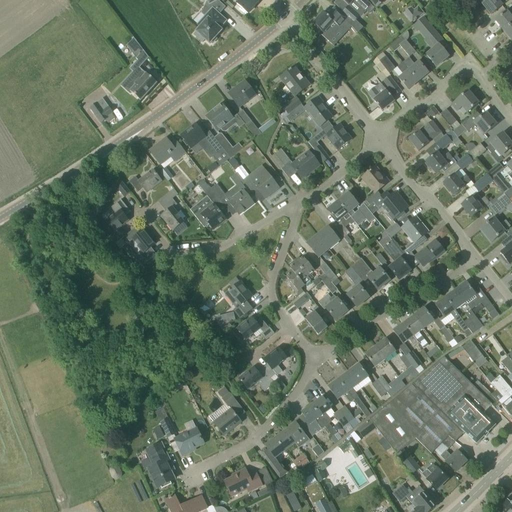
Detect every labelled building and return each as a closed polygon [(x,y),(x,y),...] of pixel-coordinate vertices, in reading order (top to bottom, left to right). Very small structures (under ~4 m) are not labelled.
[(255,0),(240,0),(237,4),(247,14),(258,2),(255,0)] [(370,5),(364,0),(341,0),(348,6),(342,13),(353,24),(360,16),(353,9),(357,4),(365,12),(370,5)] [(370,0),(377,8),(384,2),(382,0),(370,0)] [(433,0),(423,8),(428,14),(438,6),(433,0)] [(489,0),(483,5),(491,15),(498,9),(507,2),(504,0),(489,0)] [(352,27),(351,26),(353,24),(342,13),(335,7),(327,16),(323,13),(322,15),(320,14),(317,17),(318,19),(313,24),(323,33),(321,35),(329,43),(341,29),(346,34),(352,27)] [(406,11),(409,19),(421,15),(417,7),(406,11)] [(205,40),(209,44),(221,31),(219,29),(226,21),(212,9),(197,26),(199,28),(195,32),(196,33),(194,35),(203,43),(205,40)] [(495,21),(504,31),(511,24),(511,16),(508,11),(495,21)] [(426,55),(430,59),(436,67),(448,57),(443,51),(447,47),(423,18),(412,28),(417,33),(418,32),(425,39),(423,41),(431,50),(426,55)] [(353,29),(348,34),(353,39),(357,34),(353,29)] [(406,42),(400,47),(409,58),(415,53),(406,42)] [(383,52),(386,58),(395,53),(400,61),(405,58),(399,48),(392,53),(390,48),(383,52)] [(143,51),(135,59),(142,65),(148,58),(143,51)] [(395,69),(385,56),(378,61),(388,74),(395,69)] [(408,58),(402,63),(418,82),(428,74),(418,62),(414,65),(408,58)] [(402,63),(396,67),(402,75),(398,78),(408,90),(418,82),(402,63)] [(280,78),(295,97),(309,86),(300,75),(299,75),(294,68),(291,70),(288,72),(289,72),(280,78)] [(135,86),(130,92),(130,91),(130,92),(140,102),(141,101),(140,101),(156,84),(140,69),(130,80),(135,86)] [(383,82),(394,97),(401,91),(390,77),(383,82)] [(228,94),(239,109),(255,96),(245,82),(244,82),(245,83),(235,90),(235,89),(228,94)] [(368,93),(382,112),(394,102),(380,84),(368,93)] [(451,105),(457,112),(462,109),(466,114),(478,104),(468,92),(451,105)] [(283,108),(288,115),(292,112),(301,104),(297,98),(283,108)] [(318,98),(303,110),(318,129),(328,121),(332,118),(326,111),(325,112),(322,107),(324,105),(318,98)] [(89,108),(101,124),(108,119),(107,117),(112,113),(108,107),(103,112),(96,103),(89,108)] [(205,117),(217,132),(221,129),(223,132),(225,132),(236,124),(233,120),(233,119),(222,104),(205,117)] [(440,115),(454,132),(460,127),(446,110),(440,115)] [(237,115),(255,139),(276,123),(273,119),(258,131),(243,111),(237,115)] [(288,115),(285,117),(290,123),(296,118),(292,112),(288,115)] [(453,132),(458,138),(466,131),(468,133),(475,126),(484,136),(496,126),(486,113),(481,117),(476,112),(461,125),(460,127),(454,132),(453,132)] [(435,144),(444,137),(441,134),(432,122),(409,140),(418,152),(432,141),(435,144)] [(321,132),(317,135),(320,140),(325,136),(338,151),(352,140),(339,125),(333,130),(330,125),(321,132)] [(230,158),(214,138),(213,137),(207,141),(205,138),(196,126),(191,131),(190,129),(181,136),(184,140),(182,142),(187,147),(188,146),(191,151),(199,145),(210,160),(213,158),(216,162),(207,169),(211,174),(230,158)] [(446,135),(444,137),(435,144),(435,145),(441,151),(458,138),(453,132),(447,137),(446,135)] [(219,134),(214,138),(230,158),(237,153),(222,135),(219,134)] [(486,148),(491,154),(495,151),(500,157),(511,147),(511,145),(503,134),(490,145),(486,148)] [(166,139),(150,152),(160,164),(170,156),(174,162),(185,153),(176,141),(170,145),(166,139)] [(480,144),(469,153),(474,160),(486,151),(480,144)] [(314,150),(317,155),(323,163),(329,158),(319,146),(314,150)] [(274,154),(284,167),(291,162),(281,149),(274,154)] [(311,172),(319,166),(309,153),(291,166),(302,180),(302,179),(301,178),(310,171),(311,172)] [(456,164),(457,164),(448,153),(442,158),(438,153),(426,162),(427,163),(425,164),(429,169),(430,167),(436,174),(441,170),(444,173),(456,164)] [(469,153),(457,164),(456,164),(461,171),(474,160),(469,153)] [(493,182),(504,195),(509,191),(508,190),(496,175),(504,169),(499,164),(487,174),(487,175),(493,182)] [(242,181),(247,187),(253,195),(258,191),(265,199),(278,188),(274,183),(261,167),(242,181)] [(173,178),(166,168),(160,173),(167,182),(173,178)] [(363,204),(364,205),(367,209),(381,197),(377,192),(388,183),(375,168),(362,179),(374,194),(366,201),(363,204)] [(137,192),(143,188),(147,193),(161,181),(153,171),(139,182),(135,177),(129,182),(137,192)] [(443,184),(453,196),(471,182),(466,175),(460,180),(455,175),(443,184)] [(479,194),(493,182),(487,175),(473,186),(479,194)] [(280,178),(274,183),(278,188),(284,183),(280,178)] [(198,185),(203,191),(209,187),(204,181),(198,185)] [(130,193),(121,183),(116,187),(124,198),(130,193)] [(216,185),(211,189),(221,202),(225,207),(229,203),(235,210),(237,213),(239,215),(253,204),(243,191),(245,190),(242,186),(240,183),(236,186),(224,195),(216,185)] [(207,196),(189,210),(194,216),(204,228),(209,225),(213,230),(226,220),(224,218),(215,207),(221,202),(211,189),(210,188),(204,192),(207,196)] [(171,198),(173,196),(174,198),(178,195),(173,189),(168,194),(171,198)] [(386,193),(381,197),(367,209),(369,212),(376,206),(379,209),(382,207),(387,214),(385,215),(391,222),(396,218),(398,220),(405,214),(403,212),(408,208),(395,193),(390,197),(386,193)] [(342,198),(338,202),(350,218),(355,214),(353,211),(359,207),(348,194),(347,194),(345,194),(342,196),(342,198)] [(483,209),(489,203),(484,197),(481,200),(476,194),(473,197),(461,206),(471,218),(483,209)] [(511,212),(511,205),(504,196),(496,203),(488,209),(496,218),(505,211),(510,213),(511,212)] [(166,213),(162,217),(173,231),(184,222),(173,208),(177,205),(172,199),(162,207),(166,213)] [(125,217),(130,212),(120,200),(111,208),(116,215),(106,222),(114,232),(128,221),(125,217)] [(350,218),(338,202),(333,206),(330,205),(328,208),(328,210),(327,211),(338,224),(339,225),(335,228),(344,239),(350,234),(345,228),(350,224),(351,226),(354,223),(350,218)] [(364,205),(357,210),(369,224),(375,219),(372,216),(372,215),(369,212),(367,209),(364,205)] [(495,218),(481,230),(491,243),(505,232),(505,231),(510,227),(505,221),(500,225),(495,218)] [(406,225),(402,229),(409,238),(411,236),(416,242),(420,239),(428,232),(421,224),(419,225),(414,219),(406,225)] [(386,233),(391,239),(402,231),(396,224),(386,233)] [(328,227),(317,236),(329,251),(340,242),(328,227)] [(135,229),(125,237),(129,243),(133,240),(143,253),(140,256),(141,258),(144,261),(140,264),(146,270),(158,261),(152,254),(150,255),(148,253),(150,251),(152,250),(150,248),(154,245),(143,231),(139,234),(135,229)] [(506,264),(508,263),(509,265),(511,262),(511,234),(501,244),(504,249),(501,252),(501,253),(500,254),(503,258),(502,259),(506,264)] [(329,251),(317,236),(307,245),(319,259),(329,251)] [(393,240),(387,245),(394,254),(390,258),(395,264),(389,269),(399,281),(410,271),(402,262),(407,258),(406,257),(403,252),(401,250),(393,240)] [(415,257),(417,260),(423,268),(435,258),(436,259),(444,253),(435,241),(427,247),(415,257)] [(343,249),(355,264),(357,263),(360,260),(348,244),(343,249)] [(380,255),(376,258),(382,266),(386,263),(380,255)] [(299,258),(295,261),(310,280),(313,278),(311,275),(317,271),(310,263),(309,264),(303,258),(300,260),(299,258)] [(290,268),(291,270),(304,287),(305,286),(311,281),(310,280),(295,261),(291,264),(292,266),(290,268)] [(366,274),(357,263),(355,264),(351,268),(360,279),(366,274)] [(324,274),(327,277),(334,287),(340,282),(325,264),(319,268),(324,274)] [(378,291),(389,281),(378,267),(366,277),(378,291)] [(360,279),(351,268),(344,273),(354,284),(360,279)] [(304,287),(291,270),(287,273),(289,275),(286,278),(292,284),(290,286),(298,296),(303,292),(301,289),(304,287)] [(321,282),(321,281),(327,277),(324,274),(318,279),(321,282)] [(321,281),(321,282),(332,295),(338,291),(334,287),(327,277),(321,281)] [(315,287),(321,282),(318,279),(312,283),(315,287)] [(466,282),(455,290),(465,304),(470,310),(478,304),(477,298),(466,282)] [(240,283),(225,295),(236,309),(233,311),(238,317),(240,319),(252,309),(250,307),(246,301),(251,297),(240,283)] [(357,308),(368,298),(357,284),(352,289),(353,290),(347,295),(357,308)] [(455,290),(445,298),(455,311),(465,304),(455,290)] [(293,305),(297,310),(311,299),(307,293),(293,305)] [(328,295),(319,302),(325,310),(326,309),(335,321),(347,312),(337,299),(336,299),(334,296),(331,299),(328,295)] [(455,311),(445,298),(435,305),(445,319),(451,315),(464,333),(468,338),(472,335),(472,334),(464,322),(455,311)] [(481,303),(489,314),(493,319),(499,315),(487,299),(481,303)] [(424,308),(414,316),(424,330),(434,322),(424,308)] [(468,319),(464,322),(472,334),(482,327),(470,310),(465,314),(468,319)] [(305,320),(318,336),(327,328),(315,312),(305,320)] [(218,318),(223,323),(229,321),(230,315),(220,313),(218,318)] [(414,337),(419,344),(423,349),(428,345),(419,333),(424,330),(414,316),(404,324),(414,337)] [(251,319),(238,329),(237,328),(231,333),(241,344),(259,329),(262,333),(260,335),(266,342),(274,334),(270,328),(269,329),(261,319),(255,323),(251,319)] [(223,326),(227,331),(231,328),(226,323),(223,326)] [(414,347),(419,344),(414,337),(404,324),(393,331),(403,345),(409,341),(414,347)] [(426,333),(436,347),(437,346),(440,351),(454,340),(445,328),(439,331),(445,340),(440,344),(430,330),(426,333)] [(386,339),(375,347),(386,361),(396,353),(386,339)] [(462,348),(466,353),(473,363),(482,356),(470,341),(462,348)] [(437,346),(436,347),(427,354),(430,358),(440,351),(437,346)] [(386,361),(375,347),(365,355),(375,368),(386,361)] [(287,351),(291,357),(295,353),(291,348),(287,351)] [(268,365),(263,369),(271,379),(276,374),(277,376),(282,372),(277,366),(286,359),(278,349),(264,360),(268,365)] [(405,357),(412,366),(413,365),(416,370),(422,365),(412,352),(405,357)] [(508,377),(511,382),(511,362),(508,357),(501,363),(511,375),(508,377)] [(397,455),(404,449),(416,439),(431,455),(435,451),(450,436),(455,442),(465,432),(476,444),(495,426),(483,414),(492,405),(487,400),(473,386),(472,386),(444,358),(369,420),(376,428),(383,437),(388,444),(397,455)] [(348,372),(358,386),(369,378),(359,364),(348,372)] [(416,370),(413,365),(412,366),(398,377),(402,381),(410,374),(414,379),(419,375),(416,370)] [(271,379),(263,369),(257,373),(254,368),(239,379),(247,390),(256,383),(264,392),(274,384),(273,383),(270,379),(271,379)] [(354,401),(359,408),(362,413),(366,410),(358,398),(358,397),(352,390),(358,386),(348,372),(338,380),(354,401)] [(490,374),(486,377),(490,383),(494,379),(490,374)] [(499,376),(495,380),(511,399),(511,390),(511,391),(499,376)] [(382,377),(378,380),(387,393),(402,381),(398,377),(388,385),(382,377)] [(278,379),(273,383),(274,384),(282,393),(286,389),(278,379)] [(350,403),(354,401),(338,380),(328,387),(338,401),(344,396),(350,403)] [(387,393),(378,380),(371,385),(381,398),(387,393)] [(511,415),(511,399),(495,380),(491,384),(503,398),(499,402),(511,416),(511,415)] [(477,381),(473,386),(487,400),(492,395),(477,381)] [(222,399),(228,408),(236,402),(229,393),(224,387),(217,393),(222,399)] [(322,397),(312,405),(327,426),(325,427),(328,432),(333,429),(329,424),(332,422),(330,419),(334,416),(343,429),(349,424),(339,411),(334,414),(322,397)] [(299,418),(300,420),(309,433),(318,426),(321,430),(325,427),(327,426),(312,405),(301,413),(303,415),(299,418)] [(259,411),(262,415),(268,411),(264,407),(259,411)] [(345,407),(339,411),(349,424),(353,429),(361,423),(358,419),(361,417),(360,415),(362,413),(359,408),(351,415),(345,407)] [(168,419),(163,409),(155,413),(168,439),(176,435),(169,419),(168,419)] [(215,429),(218,433),(220,431),(223,436),(241,423),(230,409),(213,423),(217,428),(215,429)] [(300,420),(285,431),(295,444),(298,448),(308,441),(305,437),(306,436),(305,435),(309,433),(300,420)] [(362,439),(376,428),(369,420),(355,430),(362,439)] [(153,430),(157,440),(164,437),(159,427),(153,430)] [(190,451),(203,444),(196,428),(174,439),(183,456),(191,453),(190,451)] [(333,429),(328,432),(332,437),(336,434),(333,429)] [(285,431),(275,438),(285,452),(295,444),(285,431)] [(450,436),(435,451),(455,472),(467,462),(457,452),(451,457),(446,451),(455,442),(450,436)] [(383,437),(377,442),(382,448),(388,444),(383,437)] [(285,452),(275,438),(265,446),(266,448),(260,452),(280,479),(286,474),(275,459),(285,452)] [(149,459),(141,463),(145,471),(148,470),(156,489),(172,482),(168,473),(174,470),(169,460),(161,444),(146,452),(149,459)] [(312,450),(317,459),(324,454),(318,446),(312,450)] [(367,448),(362,451),(368,459),(372,456),(367,448)] [(404,449),(397,455),(412,475),(420,469),(404,449)] [(301,467),(303,469),(310,463),(306,459),(307,459),(303,455),(293,463),(296,467),(297,466),(299,469),(301,467)] [(427,480),(426,480),(436,491),(448,480),(437,469),(437,470),(433,466),(428,471),(427,470),(421,475),(427,480)] [(314,472),(317,479),(327,476),(324,468),(314,472)] [(224,482),(232,499),(247,491),(248,494),(263,487),(256,473),(248,476),(245,469),(233,475),(234,477),(224,482)] [(295,478),(297,482),(305,479),(311,475),(312,474),(309,469),(295,478)] [(411,511),(430,511),(436,507),(419,487),(412,493),(409,489),(407,491),(402,485),(392,494),(400,503),(406,498),(415,509),(411,511)] [(334,491),(339,500),(347,497),(343,488),(334,491)] [(255,492),(249,495),(252,501),(258,498),(255,492)] [(292,493),(285,496),(290,505),(296,501),(292,493)] [(300,507),(304,505),(299,494),(295,496),(300,507)] [(202,511),(208,509),(201,496),(180,506),(175,496),(164,501),(169,511),(202,511)] [(502,511),(511,511),(511,496),(511,497),(510,497),(509,498),(508,499),(508,500),(507,500),(507,501),(507,502),(502,507),(505,509),(502,511)] [(315,504),(318,511),(330,511),(324,499),(315,504)]
